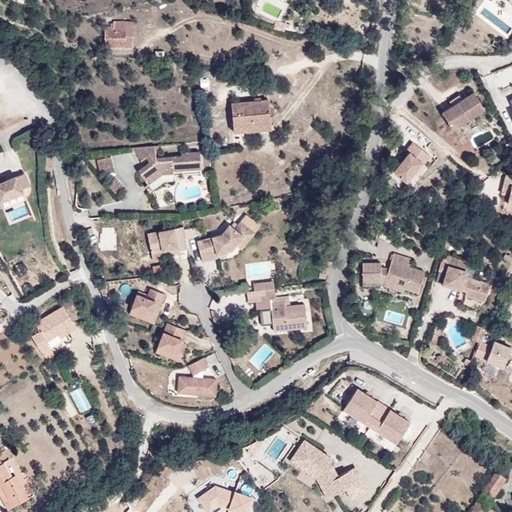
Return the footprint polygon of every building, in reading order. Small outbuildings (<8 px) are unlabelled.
[(286,23),(275,20),(273,28),(284,31),(285,27),(286,23)] [(133,47),(133,21),(113,21),(113,23),(110,23),(110,26),(105,26),(105,40),(125,40),(125,47),(133,47)] [(208,77),(209,70),(200,69),(198,76),(208,77)] [(446,111),(457,128),(489,108),(478,91),(466,98),(457,104),(446,111)] [(457,104),(466,98),(463,94),(454,100),(457,104)] [(271,129),(268,99),(231,102),(233,127),(260,125),(260,130),(271,129)] [(410,180),(426,161),(422,158),(428,150),(417,140),(410,148),(413,151),(397,170),(410,180)] [(146,157),(156,153),(155,145),(132,147),(141,161),(146,157)] [(428,163),(434,155),(428,150),(422,158),(426,161),(428,163)] [(201,168),(200,152),(181,153),(181,156),(156,158),(150,163),(138,171),(148,184),(162,174),(173,173),(173,170),(201,168)] [(156,158),(156,153),(146,157),(150,163),(156,158)] [(114,171),(111,156),(97,159),(101,174),(114,171)] [(22,189),(30,185),(24,173),(5,181),(0,183),(0,181),(0,201),(1,201),(23,192),(22,189)] [(125,188),(115,177),(107,184),(117,195),(125,188)] [(235,245),(242,236),(248,241),(255,233),(240,221),(237,224),(234,222),(232,225),(229,223),(221,234),(197,241),(202,261),(218,257),(217,253),(226,251),(226,248),(230,247),(233,243),(235,245)] [(116,250),(115,226),(99,227),(100,251),(116,250)] [(188,249),(183,227),(148,234),(151,253),(163,250),(170,249),(178,247),(179,251),(188,249)] [(398,236),(381,227),(375,238),(392,247),(398,236)] [(242,236),(235,245),(241,249),(248,241),(242,236)] [(163,250),(151,253),(153,260),(164,258),(163,250)] [(386,285),(406,291),(414,293),(420,273),(406,270),(408,260),(395,257),(391,265),(381,265),(381,259),(367,259),(366,283),(386,285)] [(465,291),(484,297),(489,282),(466,275),(468,268),(450,262),(444,281),(466,288),(465,291)] [(274,288),(273,280),(253,283),(254,290),(274,288)] [(366,291),(384,292),(386,285),(366,283),(366,291)] [(404,298),(406,291),(386,285),(384,292),(404,298)] [(161,293),(148,288),(145,296),(137,293),(131,309),(151,317),(161,293)] [(275,297),(274,288),(254,290),(247,291),(248,301),(258,300),(261,325),(273,324),(273,331),(307,327),(305,304),(290,306),(288,296),(275,297)] [(481,306),(484,297),(465,291),(462,299),(481,306)] [(154,323),(165,294),(161,293),(151,317),(131,309),(130,314),(154,323)] [(77,328),(63,306),(35,324),(40,331),(32,336),(41,350),(77,328)] [(220,322),(217,312),(212,310),(211,310),(214,324),(220,322)] [(165,328),(158,347),(177,355),(182,342),(186,330),(167,323),(165,328)] [(480,342),(485,329),(477,325),(471,338),(480,342)] [(503,367),(511,348),(494,341),(492,346),(480,341),(480,342),(474,355),(503,367)] [(180,361),(186,344),(182,342),(177,355),(158,347),(156,352),(180,361)] [(55,355),(49,345),(41,350),(47,360),(55,355)] [(236,358),(241,355),(239,351),(229,356),(233,364),(237,362),(238,361),(236,358)] [(202,369),(208,366),(204,357),(190,365),(194,373),(202,369)] [(472,361),(466,358),(463,363),(469,366),(472,361)] [(215,393),(216,378),(201,378),(194,377),(180,376),(179,391),(215,393)] [(70,391),(79,413),(90,408),(81,386),(70,391)] [(377,401),(357,388),(343,409),(396,444),(410,422),(390,409),(382,422),(369,414),(377,401)] [(382,422),(390,409),(377,401),(369,414),(382,422)] [(331,458),(304,440),(291,460),(305,470),(309,464),(321,472),(317,478),(328,498),(346,488),(362,479),(355,467),(338,476),(335,471),(326,465),(331,458)] [(11,477),(3,463),(0,464),(0,483),(0,484),(8,498),(3,501),(8,509),(28,498),(15,475),(11,477)] [(321,472),(309,464),(305,470),(317,478),(321,472)] [(504,480),(497,474),(482,495),(491,501),(504,480)] [(367,490),(362,479),(346,488),(351,498),(367,490)] [(246,511),(252,497),(235,491),(235,492),(215,486),(199,498),(208,511),(218,503),(242,511),(246,511)] [(477,503),(470,511),(484,511),(480,509),(482,507),(477,503)]
